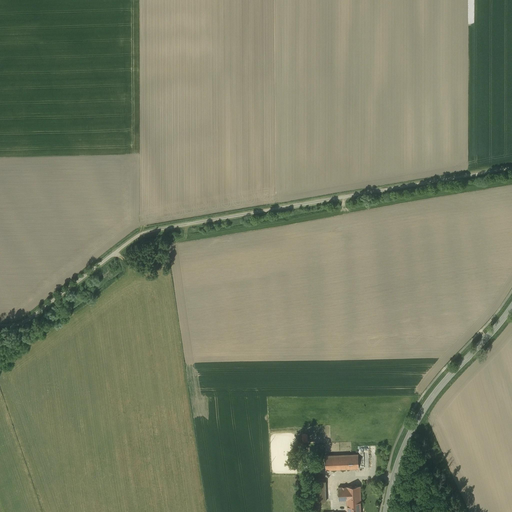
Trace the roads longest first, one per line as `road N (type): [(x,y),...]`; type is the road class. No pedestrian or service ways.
road 1 (unclassified): [(0,327),(35,316),(155,232),(511,168)]
road 2 (tertiary): [(386,511),(396,467),(428,400),(511,306)]
